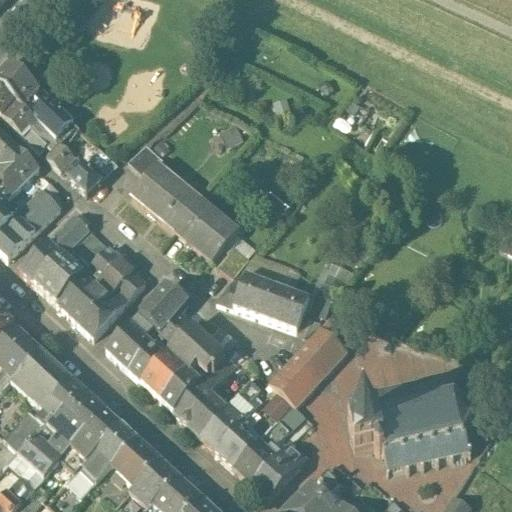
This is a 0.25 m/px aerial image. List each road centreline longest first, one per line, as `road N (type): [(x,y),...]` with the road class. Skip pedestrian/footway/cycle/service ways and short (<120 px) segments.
road 1 (unknown): [(185,462),(260,341),(299,358),(339,344)]
road 2 (residential): [(0,133),(160,281)]
road 3 (residential): [(86,366),(237,511)]
